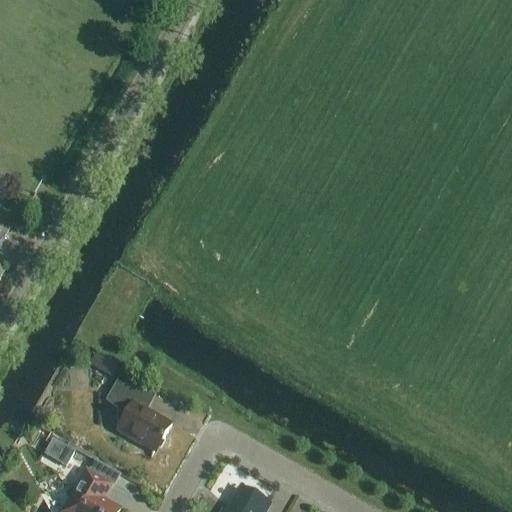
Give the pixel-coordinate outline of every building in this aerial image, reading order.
[(106,361),(99,373),(112,380),(119,368),(106,361)] [(151,397),(127,384),(120,380),(107,403),(128,415),(117,433),(156,455),(172,427),(143,411),(151,397)] [(53,442),(44,457),(66,470),(75,454),(53,442)] [(86,473),(70,502),(64,511),(120,511),(100,500),(108,486),(86,473)] [(265,511),(269,507),(241,491),(228,511),(223,511),(265,511)]
